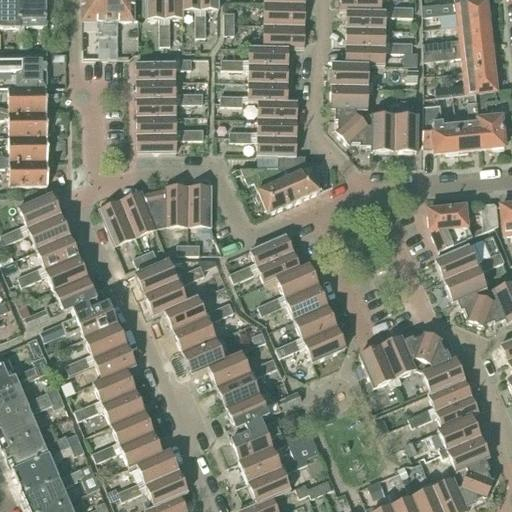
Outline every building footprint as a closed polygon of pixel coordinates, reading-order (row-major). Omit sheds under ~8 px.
[(18,33),(18,0),(0,0),(0,32),(18,33)] [(23,30),(45,30),(44,0),(18,0),(18,33),(18,54),(26,54),(26,48),(25,48),(25,35),(23,35),(23,30)] [(80,0),(80,26),(97,25),(97,47),(81,47),(81,55),(107,54),(107,53),(106,0),(80,0)] [(107,62),(116,62),(116,25),(133,25),(132,0),(106,0),(107,53),(107,54),(107,62)] [(144,0),(145,22),(158,22),(158,50),(163,50),(162,0),(144,0)] [(162,0),(163,50),(169,50),(169,22),(182,22),(182,14),(181,0),(162,0)] [(181,0),(182,14),(194,14),(194,41),(199,41),(198,0),(181,0)] [(217,14),(217,0),(198,0),(199,41),(204,41),(204,14),(217,14)] [(339,0),(340,14),(379,14),(379,0),(339,0)] [(454,16),(456,29),(489,25),(488,17),(486,15),(484,3),(470,5),(462,6),(454,7),(421,11),(421,20),(454,16)] [(263,6),(263,29),(303,30),(303,7),(263,6)] [(340,14),(340,15),(346,16),(345,33),(383,34),(384,20),(400,20),(400,10),(389,10),(389,14),(379,14),(340,14)] [(400,10),(400,20),(411,20),(411,10),(400,10)] [(222,28),(233,28),(233,17),(222,17),(222,28)] [(489,25),(456,29),(458,44),(421,48),(422,57),(490,49),(488,38),(490,36),(489,25)] [(233,39),(233,28),(222,28),(222,39),(233,39)] [(262,51),(302,52),(303,30),(263,29),(262,51)] [(383,34),(345,33),(345,51),(388,51),(388,57),(399,57),(399,46),(383,46),(383,34)] [(399,46),(399,57),(410,57),(410,46),(399,46)] [(491,60),(490,49),(422,57),(422,65),(460,61),(461,75),(494,71),(493,62),(491,60)] [(302,53),(302,52),(262,51),(248,50),(248,63),(232,63),(231,74),(242,74),(242,69),(286,70),(286,53),(302,53)] [(345,51),(344,68),(344,69),(366,68),(366,69),(382,69),(383,57),(388,57),(388,51),(345,51)] [(45,92),(45,58),(0,58),(0,75),(14,75),(14,78),(11,79),(11,87),(14,88),(14,91),(45,92)] [(174,66),(135,67),(135,85),(174,84),(173,74),(190,73),(190,63),(174,63),(174,66)] [(220,74),(231,74),(232,63),(220,63),(220,74)] [(371,92),(371,86),(365,86),(366,69),(366,68),(344,69),(344,68),(330,68),(330,91),(371,92)] [(248,75),(247,87),(285,88),(286,70),(242,69),(242,74),(248,75)] [(404,93),(416,94),(416,70),(403,70),(403,75),(404,75),(404,93)] [(434,101),(442,100),(474,97),(495,95),(493,84),(495,81),(494,71),(461,75),(463,89),(433,92),(434,101)] [(174,84),(135,85),(135,103),(179,102),(179,98),(174,98),(174,84)] [(247,100),(230,100),(230,110),(241,110),(241,105),(257,106),(295,106),(285,105),(285,88),(247,87),(247,100)] [(45,92),(14,91),(14,92),(7,92),(7,112),(2,112),(2,111),(0,111),(0,117),(45,117),(45,92)] [(371,92),(330,91),(329,114),(334,114),(365,115),(365,97),(371,97),(371,92)] [(498,105),(497,95),(495,95),(474,97),(475,106),(479,152),(491,151),(494,153),(503,152),(500,118),(486,119),(485,106),(498,105)] [(174,108),(188,108),(188,97),(179,98),(179,102),(135,103),(136,121),(174,121),(174,108)] [(188,97),(188,108),(202,108),(202,97),(188,97)] [(230,110),(230,100),(220,100),(219,110),(230,110)] [(295,124),(295,106),(257,106),(257,123),(295,124)] [(468,122),(454,124),(457,157),(468,155),(470,153),(479,152),(475,106),(466,107),(468,122)] [(440,125),(439,113),(439,110),(430,111),(421,111),(420,152),(433,152),(434,157),(444,156),(447,158),(457,157),(454,124),(440,125)] [(334,114),(334,125),(336,125),(336,133),(333,136),(347,151),(350,148),(359,148),(359,151),(369,151),(370,151),(371,120),(365,115),(334,114)] [(398,121),(398,114),(388,114),(388,121),(393,121),(392,156),(416,157),(416,121),(398,121)] [(0,117),(0,123),(3,124),(3,122),(7,122),(7,141),(46,141),(45,117),(0,117)] [(369,156),(392,156),(393,121),(388,121),(371,120),(370,151),(369,151),(369,156)] [(174,121),(136,121),(136,139),(180,139),(179,134),(174,134),(174,121)] [(295,124),(257,123),(257,136),(251,136),(251,141),(294,142),(295,124)] [(188,134),(188,144),(202,143),(202,133),(188,134)] [(136,158),(174,157),(174,144),(188,144),(188,134),(179,134),(180,139),(136,139),(136,158)] [(242,147),(242,136),(229,135),(228,146),(242,147)] [(256,160),(277,160),(294,161),(294,142),(251,141),(251,136),(242,136),(242,147),(256,147),(256,160)] [(3,160),(1,160),(1,156),(0,155),(0,165),(46,165),(46,141),(7,141),(7,161),(3,161),(3,160)] [(303,161),(294,161),(277,160),(277,172),(303,172),(303,161)] [(8,171),(8,190),(46,190),(46,165),(0,165),(0,172),(3,172),(3,171),(8,171)] [(277,172),(247,172),(238,172),(246,190),(253,187),(257,197),(255,200),(257,205),(261,206),(266,219),(292,207),(277,172)] [(277,172),(292,207),(318,196),(310,176),(303,176),(303,172),(277,172)] [(187,190),(163,190),(164,193),(142,198),(141,195),(156,232),(163,230),(187,230),(187,190)] [(210,190),(187,190),(187,230),(210,230),(210,190)] [(119,204),(134,241),(156,232),(141,195),(119,204)] [(50,198),(17,212),(24,229),(8,236),(12,245),(22,241),(20,236),(59,219),(50,198)] [(113,250),(134,241),(119,204),(97,213),(113,250)] [(511,206),(510,206),(502,206),(500,209),(499,209),(502,240),(511,238),(511,206)] [(497,230),(495,209),(492,208),(478,209),(481,236),(497,230)] [(429,234),(438,256),(464,245),(463,244),(470,241),(467,233),(465,210),(430,213),(427,218),(429,234)] [(28,239),(35,254),(68,240),(59,219),(20,236),(22,241),(28,239)] [(12,245),(8,236),(0,239),(0,244),(2,250),(12,245)] [(479,265),(499,256),(492,238),(471,247),(479,265)] [(284,239),(249,254),(254,266),(241,272),(245,281),(255,277),(253,272),(291,256),(284,239)] [(68,240),(35,254),(41,270),(36,273),(38,277),(77,261),(68,240)] [(176,259),(198,259),(198,248),(176,248),(176,259)] [(466,250),(433,264),(442,286),(481,270),(483,275),(493,270),(489,261),(473,268),(466,250)] [(136,272),(157,263),(152,253),(131,262),(136,272)] [(263,289),(274,284),(274,283),(298,273),(298,272),(291,256),(253,272),(255,277),(257,276),(263,289)] [(500,256),(489,261),(493,270),(504,266),(500,256)] [(38,277),(36,273),(26,277),(30,287),(45,281),(52,297),(86,283),(77,261),(38,277)] [(167,264),(134,278),(143,300),(181,283),(183,288),(194,284),(189,274),(174,280),(167,264)] [(199,269),(202,274),(215,269),(213,265),(196,265),(198,270),(199,269)] [(270,315),(280,311),(278,306),(316,290),(307,268),(298,272),(298,273),(274,283),(274,284),(281,299),(266,305),(270,315)] [(199,269),(198,270),(189,274),(194,284),(204,279),(202,274),(199,269)] [(455,305),(484,292),(478,277),(483,275),(481,270),(442,286),(451,307),(455,305)] [(245,281),(241,272),(228,277),(232,287),(245,281)] [(20,291),(30,287),(26,277),(15,281),(20,291)] [(49,323),(69,315),(85,308),(95,304),(85,283),(86,283),(52,297),(56,306),(43,311),(44,313),(23,322),(27,331),(48,322),(49,323)] [(178,290),(183,288),(181,283),(143,300),(152,321),(163,317),(163,316),(185,306),(178,290)] [(511,286),(491,295),(503,324),(505,328),(511,325),(511,286)] [(285,309),(292,325),(325,311),(316,290),(278,306),(280,311),(285,309)] [(464,324),(483,332),(484,329),(492,326),(494,328),(503,324),(491,295),(484,292),(455,305),(459,314),(462,313),(465,321),(464,324)] [(88,315),(106,307),(104,303),(103,300),(95,304),(85,308),(87,311),(88,315)] [(195,301),(185,306),(163,316),(163,317),(172,337),(210,321),(208,316),(203,318),(195,301)] [(270,315),(266,305),(256,310),(260,320),(270,315)] [(88,315),(72,321),(60,326),(61,327),(39,336),(43,346),(65,337),(66,339),(79,333),(83,342),(115,328),(106,307),(88,315)] [(218,311),(222,322),(232,317),(228,307),(218,311)] [(72,321),(88,315),(87,311),(85,308),(69,315),(71,318),(72,321)] [(218,311),(208,316),(210,321),(172,337),(181,358),(214,344),(207,328),(222,322),(218,311)] [(299,341),(294,343),(296,348),(334,332),(325,311),(292,325),(299,341)] [(86,365),(125,349),(116,328),(115,328),(83,342),(89,359),(84,361),(86,365)] [(304,351),(311,367),(344,353),(334,332),(296,348),(294,343),(284,348),(288,357),(304,351)] [(268,339),(274,352),(284,348),(278,334),(268,339)] [(264,346),(260,337),(249,341),(253,351),(264,346)] [(442,356),(439,348),(440,345),(421,338),(420,341),(412,344),(411,342),(402,346),(401,346),(413,374),(414,374),(421,377),(421,378),(449,365),(449,364),(445,355),(442,356)] [(402,346),(400,341),(378,351),(395,389),(400,387),(397,381),(413,374),(401,346),(402,346)] [(35,370),(39,379),(49,375),(35,342),(26,346),(34,364),(30,365),(32,371),(35,370)] [(511,342),(499,348),(506,365),(511,362),(511,342)] [(214,344),(181,358),(190,379),(207,372),(223,365),(222,364),(214,344)] [(278,362),(288,357),(284,348),(274,352),(278,362)] [(84,361),(74,365),(78,375),(93,368),(100,384),(124,374),(125,375),(134,371),(125,349),(86,365),(84,361)] [(366,381),(371,393),(388,385),(390,391),(395,389),(378,351),(357,360),(361,370),(366,381)] [(238,357),(222,364),(223,365),(207,372),(216,393),(253,377),(255,381),(265,377),(261,368),(246,374),(238,357)] [(271,363),(261,368),(265,377),(275,372),(271,363)] [(421,378),(429,397),(429,398),(462,384),(453,363),(449,364),(449,365),(421,378)] [(13,379),(7,365),(0,368),(0,396),(18,389),(17,389),(39,379),(35,370),(32,371),(13,379)] [(78,375),(74,365),(64,369),(68,379),(78,375)] [(366,381),(361,370),(353,373),(358,385),(366,381)] [(87,420),(97,416),(95,412),(133,395),(125,375),(124,374),(100,384),(90,388),(98,405),(83,411),(87,420)] [(225,414),(257,399),(250,383),(255,381),(253,377),(216,393),(225,414)] [(429,398),(429,397),(426,399),(432,412),(417,418),(421,428),(431,423),(429,418),(469,401),(462,384),(429,398)] [(0,396),(0,423),(58,398),(53,387),(42,392),(44,397),(28,404),(29,405),(25,406),(18,389),(0,396)] [(95,412),(97,416),(102,414),(109,430),(142,416),(133,395),(95,412)] [(300,405),(296,396),(275,405),(274,403),(261,409),(257,399),(225,414),(234,435),(279,415),(279,414),(300,405)] [(34,416),(50,409),(52,414),(63,410),(58,398),(0,423),(0,451),(37,435),(29,416),(33,415),(34,416)] [(477,418),(469,401),(429,418),(431,423),(437,421),(442,432),(442,433),(469,420),(469,421),(477,418)] [(87,420),(83,411),(73,416),(76,424),(87,420)] [(151,437),(142,416),(109,430),(116,446),(110,448),(112,454),(151,437)] [(278,437),(300,426),(296,417),(275,426),(274,425),(229,445),(238,465),(237,466),(270,453),(267,444),(279,439),(278,437)] [(411,432),(421,428),(417,418),(407,422),(411,432)] [(437,434),(444,451),(438,453),(442,463),(447,460),(445,455),(478,441),(469,421),(469,420),(442,433),(442,432),(437,434)] [(373,429),(378,441),(387,437),(382,425),(373,429)] [(43,449),(37,435),(0,451),(0,452),(9,474),(69,449),(65,440),(43,449)] [(303,458),(304,461),(318,455),(309,435),(286,446),(293,462),(303,458)] [(112,454),(110,448),(100,453),(104,463),(120,456),(127,473),(135,470),(135,469),(160,458),(160,457),(151,437),(112,454)] [(66,441),(69,449),(78,445),(75,438),(66,441)] [(483,464),(487,463),(478,441),(445,455),(447,460),(454,477),(483,464)] [(78,445),(69,449),(9,474),(19,498),(57,482),(51,468),(61,464),(60,461),(71,457),(72,460),(82,456),(78,445)] [(393,454),(398,464),(408,460),(403,450),(393,454)] [(94,467),(104,463),(100,453),(90,457),(94,467)] [(285,471),(283,467),(278,469),(270,453),(237,466),(247,487),(285,471)] [(438,453),(422,460),(424,466),(427,464),(429,468),(441,463),(438,453)] [(131,501),(141,497),(139,492),(177,476),(168,454),(160,457),(160,458),(135,469),(135,470),(142,485),(126,491),(131,501)] [(304,461),(303,458),(293,462),(297,472),(307,468),(305,463),(304,461)] [(245,511),(251,511),(271,503),(290,495),(282,479),(297,472),(293,462),(283,467),(285,471),(247,487),(255,508),(245,511)] [(452,483),(463,511),(464,511),(473,508),(472,505),(480,502),(483,503),(491,484),(488,483),(484,475),(487,474),(483,464),(454,477),(452,483)] [(405,469),(398,472),(402,480),(409,477),(405,469)] [(79,473),(83,482),(91,478),(87,470),(79,473)] [(57,482),(19,498),(25,511),(52,511),(67,506),(61,492),(77,485),(76,483),(82,480),(79,473),(57,482)] [(423,489),(428,487),(422,473),(414,477),(420,490),(423,489)] [(146,494),(153,510),(153,511),(178,500),(179,500),(186,497),(177,476),(139,492),(141,497),(146,494)] [(371,504),(383,499),(385,505),(391,502),(383,483),(377,485),(377,484),(365,489),(371,504)] [(463,511),(452,483),(436,490),(433,484),(428,487),(438,511),(464,511),(463,511)] [(310,502),(330,493),(326,484),(306,493),(304,488),(294,493),(298,502),(308,498),(310,502)] [(423,489),(425,495),(410,502),(414,511),(438,511),(428,487),(423,489)] [(110,505),(118,501),(116,496),(114,491),(105,495),(110,505)] [(131,501),(126,491),(116,496),(118,501),(120,506),(131,501)] [(183,511),(179,500),(178,500),(153,511),(153,510),(148,511),(183,511)] [(414,511),(410,502),(394,509),(391,503),(386,505),(389,511),(414,511)] [(275,511),(271,503),(251,511),(275,511)]
